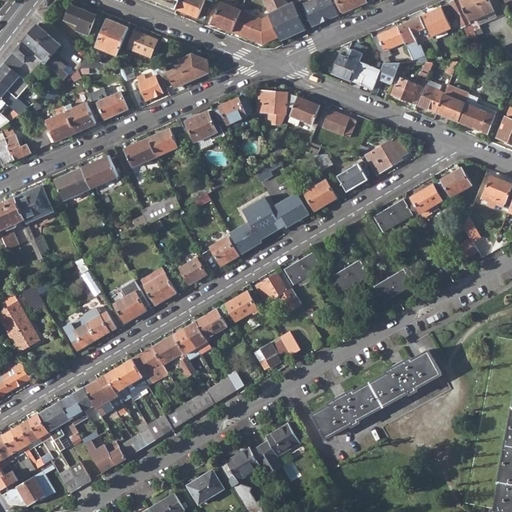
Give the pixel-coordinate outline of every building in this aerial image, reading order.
[(151,0),(176,10),(180,0),(151,0)] [(198,19),(205,0),(180,0),(176,10),(198,19)] [(262,0),(268,12),(286,4),(284,0),(262,0)] [(299,0),(311,28),(339,15),(332,0),(299,0)] [(337,0),(343,13),(366,3),(364,0),(337,0)] [(442,8),(449,24),(457,20),(462,30),(464,29),(471,44),(477,40),(470,23),(459,0),(442,8)] [(459,0),(470,23),(494,12),(487,0),(459,0)] [(286,4),(268,12),(270,16),(280,37),(282,42),(305,31),(292,1),(286,4)] [(213,25),(232,32),(237,20),(240,11),(241,10),(221,2),(213,25)] [(78,30),(90,35),(98,15),(72,5),(66,20),(80,25),(78,30)] [(423,16),(433,38),(451,30),(449,24),(442,8),(423,16)] [(237,20),(232,32),(257,43),(261,41),(262,45),(280,37),(270,16),(262,20),(240,11),(237,20)] [(405,43),(413,61),(425,55),(420,45),(418,46),(414,37),(420,35),(418,32),(425,29),(420,18),(398,28),(405,43)] [(97,47),(119,56),(130,29),(108,20),(97,47)] [(49,65),(65,80),(69,74),(65,69),(67,66),(53,54),(62,44),(39,24),(23,42),(49,65)] [(373,39),(384,63),(390,63),(388,59),(392,56),(389,50),(405,43),(398,28),(373,39)] [(128,48),(146,56),(151,58),(158,40),(135,31),(128,48)] [(6,62),(26,79),(39,64),(45,69),(49,65),(23,42),(6,62)] [(511,46),(502,47),(502,61),(511,60),(511,46)] [(332,73),(352,81),(360,60),(363,54),(349,48),(346,56),(340,54),(332,73)] [(161,74),(167,89),(174,86),(175,88),(210,73),(209,60),(193,54),(180,60),(182,66),(168,72),(165,66),(158,69),(161,74)] [(82,67),(117,67),(120,67),(121,64),(107,63),(87,56),(82,67)] [(379,68),(360,60),(353,80),(373,88),(379,68)] [(0,68),(0,95),(3,98),(9,91),(20,79),(26,85),(29,82),(26,79),(6,62),(0,68)] [(445,73),(451,75),(457,62),(449,62),(445,73)] [(384,63),(371,94),(376,96),(382,81),(391,84),(400,63),(390,63),(384,63)] [(72,75),(75,81),(82,77),(79,69),(72,75)] [(167,89),(161,74),(147,80),(144,75),(139,77),(141,83),(139,83),(147,100),(169,91),(167,89)] [(392,94),(416,104),(423,87),(401,78),(398,85),(396,84),(392,94)] [(56,87),(58,90),(65,86),(63,81),(56,87)] [(419,105),(437,112),(444,93),(445,92),(436,89),(438,84),(429,81),(419,105)] [(437,112),(458,121),(465,103),(465,101),(469,93),(448,84),(445,92),(444,93),(437,112)] [(33,104),(36,110),(41,108),(39,104),(60,95),(58,90),(56,87),(33,104)] [(15,97),(9,91),(3,98),(7,102),(9,104),(15,97)] [(99,102),(106,119),(128,109),(121,92),(99,102)] [(288,108),(295,110),(300,97),(288,94),(261,92),(260,112),(270,113),(270,119),(274,120),(274,124),(283,125),(287,115),(288,108)] [(221,107),(229,125),(254,113),(247,97),(241,100),(241,98),(221,107)] [(295,110),(290,122),(294,123),(299,125),(301,122),(306,124),(307,122),(314,125),(322,106),(300,97),(295,110)] [(16,109),(20,114),(29,107),(20,100),(13,107),(16,109)] [(67,112),(76,132),(97,123),(88,102),(74,108),(72,104),(65,107),(67,112)] [(458,121),(488,133),(497,111),(486,107),(485,111),(465,103),(458,121)] [(326,108),(322,106),(314,125),(307,122),(306,124),(301,122),(299,125),(294,123),(290,133),(286,131),(280,147),(304,157),(306,157),(326,108)] [(57,110),(59,115),(67,112),(65,107),(57,110)] [(511,107),(509,107),(497,136),(511,141),(511,143),(511,145),(511,107)] [(0,128),(2,127),(12,120),(9,117),(4,113),(0,109),(0,128)] [(16,109),(9,117),(12,120),(19,114),(20,114),(16,109)] [(324,127),(351,137),(357,124),(350,120),(351,118),(331,110),(324,127)] [(76,132),(67,112),(59,115),(47,120),(56,141),(76,132)] [(210,112),(187,122),(196,142),(210,136),(213,142),(226,136),(215,112),(211,114),(210,112)] [(290,122),(286,131),(290,133),(294,123),(290,122)] [(0,128),(0,157),(2,157),(4,164),(16,159),(7,139),(2,127),(0,128)] [(150,138),(158,156),(180,147),(172,128),(150,138)] [(32,138),(37,150),(51,144),(46,132),(32,138)] [(7,139),(16,159),(32,152),(28,143),(25,145),(23,141),(20,142),(17,134),(7,139)] [(316,136),(309,154),(318,154),(324,140),(316,136)] [(126,148),(134,167),(158,156),(150,138),(126,148)] [(369,156),(379,175),(405,159),(403,157),(410,152),(403,140),(396,144),(394,141),(369,156)] [(360,154),(363,159),(368,148),(363,146),(360,154)] [(271,150),(275,161),(278,159),(276,155),(279,149),(276,148),(271,150)] [(276,155),(278,159),(284,158),(287,152),(279,149),(276,155)] [(321,156),(329,168),(334,165),(329,155),(321,156)] [(83,168),(92,188),(119,176),(110,156),(83,168)] [(313,157),(322,172),(329,168),(321,156),(313,157)] [(370,180),(368,178),(366,174),(361,164),(340,176),(349,192),(370,180)] [(55,180),(64,201),(92,188),(83,168),(55,180)] [(462,169),(443,180),(452,195),(453,197),(472,185),(462,169)] [(497,204),(510,209),(511,203),(511,183),(492,175),(483,198),(490,201),(488,205),(496,208),(497,204)] [(218,185),(211,188),(213,192),(228,185),(224,178),(216,182),(218,185)] [(447,198),(452,195),(443,180),(438,183),(447,198)] [(307,194),(317,211),(330,204),(328,201),(336,197),(328,181),(307,194)] [(412,197),(425,218),(433,213),(431,209),(443,202),(434,185),(412,197)] [(17,198),(28,223),(55,211),(44,186),(17,198)] [(194,197),(196,201),(208,195),(213,192),(211,188),(210,186),(201,190),(202,193),(194,197)] [(145,215),(150,225),(176,211),(182,208),(176,195),(143,211),(145,215)] [(37,252),(40,250),(39,248),(36,239),(28,223),(17,198),(0,205),(0,230),(9,251),(20,246),(13,230),(19,227),(18,224),(23,223),(37,252)] [(281,206),(289,221),(304,213),(295,198),(281,206)] [(390,208),(399,223),(413,214),(405,200),(390,208)] [(266,215),(275,230),(289,221),(281,206),(266,215)] [(376,216),(385,231),(399,223),(390,208),(376,216)] [(138,231),(146,227),(150,225),(145,215),(134,221),(138,231)] [(251,224),(260,239),(275,230),(266,215),(251,224)] [(464,227),(469,235),(471,237),(472,239),(480,235),(469,216),(464,227)] [(237,232),(246,247),(260,239),(251,224),(237,232)] [(0,241),(5,253),(9,251),(0,230),(0,241)] [(42,236),(36,239),(39,248),(40,250),(41,251),(42,253),(49,250),(42,236)] [(457,245),(465,259),(479,250),(472,239),(471,237),(457,245)] [(213,247),(223,265),(240,256),(229,238),(213,247)] [(301,261),(309,276),(324,267),(315,252),(301,261)] [(182,268),(191,284),(209,274),(199,258),(182,268)] [(76,263),(82,273),(89,270),(82,259),(76,263)] [(287,269),(295,284),(309,276),(301,261),(287,269)] [(346,270),(354,284),(369,276),(360,261),(346,270)] [(142,281),(146,286),(168,274),(164,268),(142,281)] [(390,278),(399,293),(413,285),(405,269),(390,278)] [(331,278),(340,293),(354,284),(346,270),(331,278)] [(172,271),(168,274),(146,286),(157,305),(182,289),(172,271)] [(279,296),(289,312),(303,304),(293,288),(289,290),(279,273),(257,286),(268,303),(279,296)] [(375,286),(384,301),(399,293),(390,278),(375,286)] [(146,308),(151,305),(136,280),(122,288),(127,297),(116,304),(127,322),(147,310),(146,308)] [(34,286),(40,295),(47,290),(42,281),(34,286)] [(40,295),(34,286),(33,284),(22,290),(35,313),(46,306),(40,295)] [(228,304),(237,321),(259,309),(249,292),(228,304)] [(40,340),(14,294),(11,296),(0,301),(0,302),(3,310),(0,311),(0,319),(20,352),(40,340)] [(198,322),(208,339),(229,327),(219,309),(198,322)] [(89,323),(98,339),(117,328),(108,312),(89,323)] [(187,328),(198,347),(201,352),(201,353),(212,347),(208,339),(198,322),(187,328)] [(70,334),(79,349),(98,339),(89,323),(70,334)] [(186,352),(187,354),(189,353),(198,347),(187,328),(175,335),(186,352)] [(284,340),(293,355),(302,350),(291,332),(282,337),(284,340)] [(155,347),(165,365),(182,355),(185,359),(182,360),(182,365),(181,365),(187,374),(188,374),(189,377),(198,372),(187,354),(186,352),(175,335),(155,347)] [(511,511),(511,338),(497,336),(469,504),(496,509),(495,511),(511,511)] [(293,355),(284,340),(275,346),(273,342),(262,349),(273,367),(293,355)] [(144,353),(156,373),(158,372),(157,370),(159,368),(163,376),(164,377),(170,373),(165,365),(155,347),(144,353)] [(194,355),(201,352),(198,347),(189,353),(190,356),(194,355)] [(314,413),(327,437),(352,423),(353,425),(361,421),(360,419),(410,391),(411,392),(419,388),(418,387),(442,373),(429,349),(413,358),(412,356),(387,370),(388,372),(355,390),(354,388),(328,402),(330,404),(314,413)] [(134,359),(147,382),(149,381),(146,376),(149,374),(154,382),(159,379),(159,378),(156,373),(144,353),(134,359)] [(125,365),(135,382),(141,378),(146,388),(149,386),(149,385),(147,382),(134,359),(125,365)] [(128,386),(135,382),(125,365),(116,370),(128,389),(130,388),(128,386)] [(3,377),(11,391),(32,378),(25,368),(13,375),(11,372),(3,377)] [(117,391),(108,375),(105,370),(96,375),(99,380),(115,406),(117,409),(125,404),(120,395),(117,391)] [(108,375),(117,391),(123,388),(126,391),(128,390),(128,389),(116,370),(108,375)] [(235,385),(237,389),(245,384),(238,371),(230,376),(235,385)] [(147,382),(149,385),(154,382),(149,374),(146,376),(149,381),(147,382)] [(227,395),(237,389),(235,385),(230,376),(219,383),(224,391),(227,395)] [(0,397),(11,391),(3,377),(0,378),(0,397)] [(140,391),(146,388),(141,378),(135,382),(140,391)] [(86,388),(101,413),(101,414),(108,410),(115,406),(99,380),(86,388)] [(219,383),(208,390),(213,398),(216,402),(227,395),(224,391),(219,383)] [(62,402),(76,426),(80,423),(76,415),(85,410),(89,416),(95,413),(99,418),(103,416),(101,414),(101,413),(86,388),(62,402)] [(213,398),(208,390),(198,396),(187,403),(195,415),(216,402),(213,398)] [(59,446),(62,452),(66,449),(54,430),(68,422),(75,434),(80,432),(76,426),(62,402),(40,415),(50,432),(53,436),(59,446)] [(182,417),(185,421),(195,415),(187,403),(177,409),(182,417)] [(158,420),(166,433),(174,428),(171,423),(166,414),(158,420)] [(40,437),(42,440),(44,438),(43,437),(50,432),(40,415),(30,420),(40,437)] [(141,431),(149,444),(157,438),(149,425),(144,416),(140,418),(142,423),(138,425),(141,431)] [(182,417),(171,423),(174,428),(185,421),(182,417)] [(35,447),(38,445),(35,441),(40,437),(30,420),(22,425),(33,442),(35,447)] [(158,420),(149,425),(157,438),(166,433),(158,420)] [(261,445),(276,469),(283,465),(277,456),(302,441),(290,422),(267,436),(270,440),(261,445)] [(23,448),(26,453),(30,450),(28,445),(33,442),(22,425),(13,431),(23,448)] [(15,453),(16,455),(19,454),(17,452),(23,448),(13,431),(4,436),(15,453)] [(104,431),(99,434),(105,443),(110,440),(104,431)] [(149,444),(141,431),(133,436),(134,437),(140,449),(149,444)] [(43,442),(53,436),(50,432),(43,437),(44,438),(42,440),(43,442)] [(84,438),(86,442),(97,436),(95,432),(84,438)] [(106,445),(105,443),(99,434),(97,436),(86,442),(103,472),(127,457),(120,446),(116,439),(106,445)] [(0,438),(0,449),(6,458),(8,462),(9,464),(18,458),(16,455),(15,453),(4,436),(0,438)] [(127,442),(134,453),(140,449),(134,437),(127,442)] [(127,457),(134,453),(127,442),(120,446),(127,457)] [(227,460),(239,480),(264,464),(270,473),(276,469),(261,445),(253,450),(250,446),(227,460)] [(62,452),(59,446),(55,448),(62,461),(66,458),(62,452)] [(0,465),(1,468),(9,464),(8,462),(6,458),(0,449),(0,465)] [(37,460),(30,450),(26,453),(29,458),(36,469),(45,463),(42,458),(37,460)] [(42,458),(45,463),(53,459),(50,453),(42,458)] [(71,467),(81,461),(78,456),(68,462),(71,467)] [(36,469),(29,458),(21,463),(25,469),(26,471),(36,469)] [(76,475),(82,485),(92,479),(81,461),(71,467),(76,475)] [(189,484),(200,503),(226,487),(214,468),(189,484)] [(25,469),(16,475),(19,479),(26,475),(26,471),(25,469)] [(0,478),(0,490),(19,479),(16,475),(13,470),(6,475),(0,478)] [(18,485),(29,504),(46,495),(35,475),(18,485)] [(82,485),(76,475),(71,477),(70,476),(63,480),(71,492),(82,485)] [(150,507),(152,511),(179,511),(185,508),(175,492),(150,507)] [(247,502),(252,511),(257,511),(264,508),(258,497),(247,502)]
